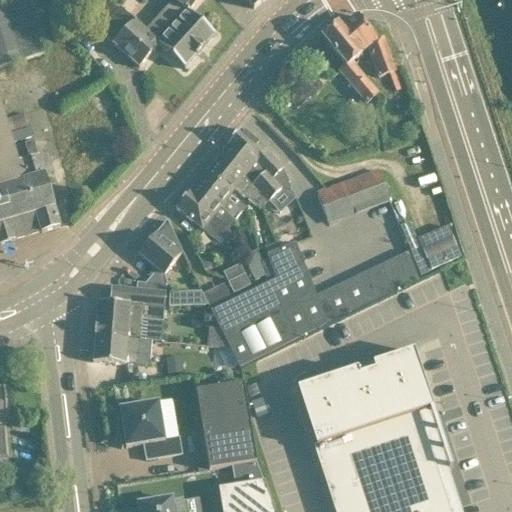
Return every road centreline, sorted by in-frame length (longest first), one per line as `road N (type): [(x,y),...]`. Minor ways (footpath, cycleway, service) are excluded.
road 1 (tertiary): [(52,292),(252,59),(316,0)]
road 2 (secondary): [(511,281),(415,0)]
road 3 (tertiary): [(80,511),(52,292)]
